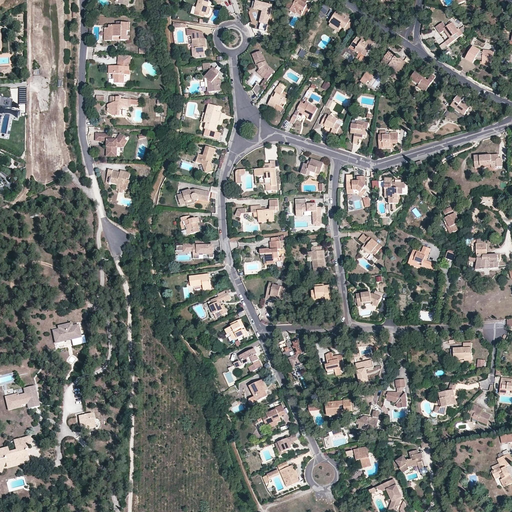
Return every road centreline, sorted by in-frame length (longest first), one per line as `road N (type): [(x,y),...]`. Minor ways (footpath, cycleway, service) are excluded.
road 1 (track): [(101,221),(96,302),(107,323),(109,361),(71,386),(64,426),(95,459),(117,511)]
road 2 (track): [(128,511),(129,297),(115,240)]
road 3 (residential): [(115,240),(101,221),(83,140),(82,0)]
road 4 (residential): [(261,329),(226,246),(222,185),(232,155)]
road 5 (residential): [(338,154),(333,215),(348,325)]
road 6 (residential): [(485,130),(377,163),(338,154)]
road 7 (residential): [(348,325),(494,330)]
road 8 (residential): [(319,459),(261,329)]
